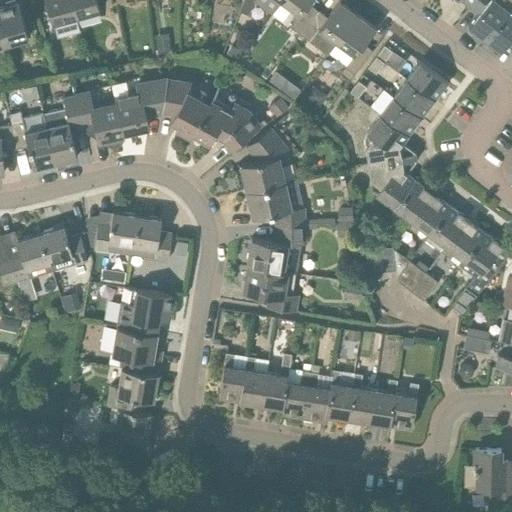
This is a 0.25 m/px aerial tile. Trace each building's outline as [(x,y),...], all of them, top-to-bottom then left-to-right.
[(45,0),(52,25),(79,19),(73,0),(45,0)] [(73,0),(79,19),(100,13),(96,0),(73,0)] [(284,2),(284,0),(243,0),(239,12),(248,16),(254,2),(272,15),(283,1),(284,2)] [(320,10),(309,2),(310,0),(284,0),(284,2),(298,12),(289,25),(302,34),(320,10)] [(483,38),(511,0),(470,0),(466,5),(478,14),(468,26),(483,38)] [(511,0),(483,38),(501,51),(507,43),(511,47),(511,0)] [(318,29),(337,43),(338,42),(338,43),(359,16),(339,1),(328,16),(320,10),(302,34),(310,40),(318,29)] [(0,30),(5,48),(29,42),(18,3),(0,8),(0,30)] [(350,82),(355,76),(372,52),(363,45),(375,28),(359,16),(338,43),(354,55),(345,68),(340,75),(350,82)] [(171,49),(169,33),(155,35),(158,56),(170,55),(169,49),(171,49)] [(226,54),(237,60),(242,51),(231,45),(226,54)] [(385,62),(392,52),(384,46),(376,56),(385,62)] [(375,73),(385,62),(376,56),(367,67),(375,73)] [(407,79),(435,99),(447,82),(420,61),(407,79)] [(275,71),(269,80),(276,86),(281,80),(280,75),(275,71)] [(147,116),(160,113),(166,77),(138,84),(140,92),(114,98),(115,103),(122,136),(124,135),(123,132),(149,126),(147,116)] [(176,128),(191,137),(209,105),(187,93),(189,82),(166,77),(160,113),(163,112),(172,114),(172,117),(179,121),(176,128)] [(421,118),(435,99),(407,79),(393,97),(421,118)] [(358,98),(366,87),(358,81),(350,92),(358,98)] [(122,136),(115,103),(93,106),(90,93),(75,95),(81,126),(93,123),(98,141),(105,140),(105,143),(111,147),(119,145),(123,139),(122,136)] [(70,128),(81,126),(75,95),(64,97),(66,108),(45,113),(55,162),(75,157),(75,158),(77,157),(70,128)] [(268,107),(276,117),(289,107),(281,96),(268,107)] [(407,136),(421,118),(393,97),(380,115),(407,136)] [(233,102),(229,111),(211,102),(209,105),(191,137),(193,134),(208,142),(212,135),(222,140),(228,148),(259,124),(246,109),(233,102)] [(55,162),(45,113),(44,113),(43,112),(22,117),(21,110),(8,113),(11,125),(10,125),(15,151),(28,148),(33,168),(35,167),(55,162)] [(399,147),(407,136),(380,115),(365,134),(371,138),(364,148),(371,180),(383,188),(379,193),(393,204),(413,178),(402,170),(405,167),(409,170),(416,161),(413,159),(415,158),(415,154),(412,155),(414,152),(405,145),(402,150),(399,147)] [(0,126),(0,130),(1,136),(0,136),(0,172),(2,173),(4,173),(2,153),(15,151),(10,125),(0,126)] [(283,183),(283,182),(279,154),(286,147),(270,128),(246,146),(257,160),(241,164),(247,191),(283,183)] [(408,225),(431,191),(413,178),(393,204),(404,213),(400,219),(408,225)] [(276,212),(276,226),(304,225),(303,209),(297,179),(283,182),(283,183),(247,191),(253,218),(276,212)] [(417,231),(419,228),(427,234),(448,204),(431,191),(408,225),(417,231)] [(440,251),(442,249),(464,217),(448,204),(427,234),(428,235),(425,240),(440,251)] [(352,207),(338,207),(338,222),(352,222),(352,207)] [(129,254),(135,215),(112,211),(111,224),(98,222),(94,249),(129,254)] [(129,254),(155,258),(168,260),(172,233),(159,231),(161,218),(135,215),(129,254)] [(455,249),(464,255),(482,230),(464,217),(442,249),(440,251),(448,258),(455,249)] [(336,222),(337,237),(352,236),(352,222),(338,222),(336,222)] [(74,266),(88,261),(80,234),(68,238),(64,225),(38,233),(47,263),(71,256),(74,266)] [(247,266),(295,273),(300,244),(304,244),(304,225),(276,226),(277,242),(251,238),(247,266)] [(502,245),(482,230),(464,255),(466,256),(459,266),(477,279),(502,245)] [(25,270),(47,263),(38,233),(17,239),(20,252),(7,256),(15,283),(28,279),(25,270)] [(175,254),(186,256),(188,243),(177,242),(175,254)] [(396,277),(408,260),(393,249),(393,247),(382,248),(384,272),(395,270),(396,274),(396,277)] [(362,275),(384,272),(382,248),(359,251),(362,275)] [(0,269),(5,286),(15,283),(7,256),(0,257),(0,269)] [(411,292),(425,273),(408,260),(396,277),(397,281),(411,292)] [(415,265),(425,273),(428,268),(418,260),(415,265)] [(293,293),(295,273),(247,266),(243,292),(269,296),(267,307),(295,312),(297,294),(293,293)] [(116,271),(114,283),(124,285),(125,273),(116,271)] [(423,301),(438,282),(425,273),(411,292),(423,301)] [(511,306),(511,275),(509,275),(503,305),(511,306)] [(362,295),(363,282),(361,282),(347,280),(345,297),(364,299),(364,295),(362,295)] [(29,282),(16,285),(18,292),(31,289),(29,282)] [(124,287),(122,302),(117,326),(156,333),(160,312),(168,313),(171,294),(124,287)] [(462,315),(477,296),(465,287),(451,307),(462,315)] [(511,321),(510,330),(504,328),(500,342),(511,344),(511,321)] [(161,351),(154,349),(156,333),(117,326),(113,349),(113,355),(120,355),(118,365),(122,366),(158,372),(161,351)] [(347,340),(357,341),(359,331),(348,329),(347,340)] [(463,347),(463,349),(488,354),(491,341),(466,335),(465,337),(466,337),(464,347),(463,347)] [(402,349),(412,351),(413,340),(404,338),(402,349)] [(232,365),(234,354),(226,352),(218,398),(239,401),(245,367),(232,365)] [(288,368),(289,368),(292,354),(283,353),(281,362),(280,373),(266,371),(261,404),(282,408),(288,368)] [(261,404),(266,371),(253,369),(255,358),(247,356),(245,367),(239,401),(261,404)] [(511,359),(498,357),(495,369),(511,371),(511,359)] [(153,401),(158,372),(122,366),(119,386),(111,384),(108,405),(117,407),(138,410),(140,399),(153,401)] [(289,369),(289,368),(288,368),(282,408),(281,414),(303,417),(310,372),(289,369)] [(340,378),(341,372),(332,370),(331,376),(325,415),(347,418),(353,380),(340,378)] [(331,376),(310,372),(303,417),(324,421),(325,415),(331,376)] [(368,422),(374,388),(360,386),(362,375),(354,374),(353,380),(347,418),(368,422)] [(395,392),(397,381),(389,379),(387,390),(374,388),(368,422),(390,425),(395,392)] [(69,398),(78,399),(79,396),(81,383),(71,382),(70,394),(69,398)] [(395,392),(390,425),(411,429),(418,384),(410,382),(408,394),(395,392)] [(68,410),(78,412),(81,402),(69,400),(68,410)] [(145,411),(138,410),(117,407),(112,435),(102,432),(100,446),(126,450),(128,437),(147,440),(151,413),(144,411),(145,411)] [(499,497),(511,496),(511,460),(501,460),(501,449),(474,449),(474,466),(461,466),(461,487),(476,487),(476,488),(499,488),(499,497)]
